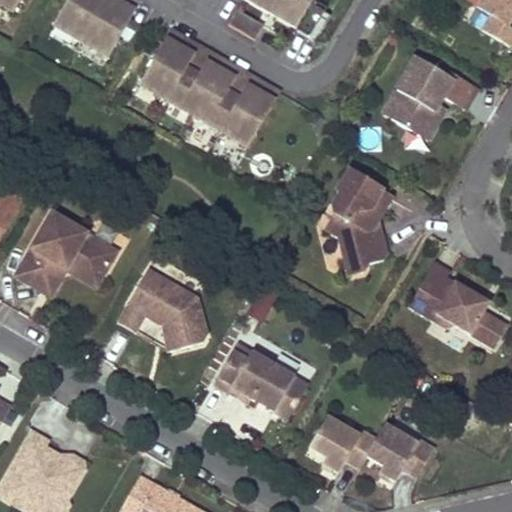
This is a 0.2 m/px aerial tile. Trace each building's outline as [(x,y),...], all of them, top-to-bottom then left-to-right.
[(0,0),(0,4),(13,13),(20,0),(0,0)] [(108,58),(140,3),(134,0),(122,0),(120,4),(112,0),(69,0),(54,26),(108,58)] [(309,41),(326,12),(313,4),(314,0),(240,0),(270,17),(274,10),(282,14),(280,17),(297,28),(295,32),(309,41)] [(511,0),(480,0),(476,7),(490,16),(482,29),(509,45),(511,40),(511,27),(507,25),(511,17),(511,0)] [(282,14),(274,10),(270,17),(295,32),(297,28),(280,17),(282,14)] [(263,28),(236,12),(227,27),(254,43),(263,28)] [(247,150),(279,96),(264,87),(259,97),(246,89),(234,82),(239,72),(210,56),(205,65),(192,58),(180,51),(185,41),(171,33),(139,88),(247,150)] [(198,49),(185,41),(180,51),(192,58),(198,49)] [(210,56),(198,49),(192,58),(205,65),(210,56)] [(427,140),(439,118),(431,114),(438,102),(442,95),(463,107),(476,85),(454,73),(451,78),(415,58),(383,115),(427,140)] [(252,80),(239,72),(234,82),(246,89),(252,80)] [(264,87),(252,80),(246,89),(259,97),(264,87)] [(445,106),(438,102),(431,114),(439,118),(445,106)] [(394,198),(348,171),(335,192),(338,194),(331,207),(334,216),(325,231),(337,239),(343,263),(361,260),(368,264),(384,260),(389,252),(385,241),(376,235),(374,230),(380,223),(394,198)] [(0,195),(1,196),(9,182),(0,184),(0,195)] [(25,191),(9,182),(1,196),(17,205),(25,191)] [(0,233),(17,205),(1,196),(0,195),(0,233)] [(51,215),(14,276),(40,291),(56,264),(65,270),(71,259),(101,278),(115,253),(51,215)] [(385,241),(380,223),(374,230),(376,235),(385,241)] [(101,278),(71,259),(65,270),(95,288),(101,278)] [(368,264),(361,260),(343,263),(347,276),(362,273),(368,264)] [(449,272),(433,262),(422,283),(437,292),(445,278),(449,272)] [(56,264),(40,291),(49,297),(65,270),(56,264)] [(197,300),(147,271),(126,307),(161,327),(166,352),(167,353),(202,344),(207,336),(197,300)] [(485,301),(445,278),(437,292),(422,283),(407,307),(445,329),(456,326),(494,349),(507,327),(485,314),(480,311),(485,301)] [(491,305),(485,301),(480,311),(485,314),(491,305)] [(126,307),(117,323),(166,352),(161,327),(126,307)] [(235,346),(212,385),(228,394),(231,389),(250,400),(273,413),(293,379),(235,346)] [(306,386),(293,379),(273,413),(287,421),(306,386)] [(250,400),(231,389),(228,394),(247,405),(250,400)] [(0,423),(9,408),(0,402),(0,423)] [(357,437),(325,418),(308,449),(325,459),(321,464),(337,474),(345,461),(359,469),(366,458),(375,441),(374,441),(360,432),(357,437)] [(374,441),(375,441),(366,458),(382,467),(378,473),(394,482),(402,470),(416,478),(432,450),(417,441),(415,445),(382,426),(374,441)] [(73,465),(66,467),(56,461),(58,457),(45,449),(48,443),(30,432),(0,484),(0,498),(23,511),(42,511),(45,507),(49,509),(56,496),(66,501),(83,471),(73,465)] [(83,463),(72,457),(58,457),(56,461),(66,467),(73,465),(83,471),(83,463)] [(197,511),(138,478),(118,511),(197,511)] [(64,511),(68,507),(66,501),(56,496),(49,509),(45,507),(42,511),(64,511)]
